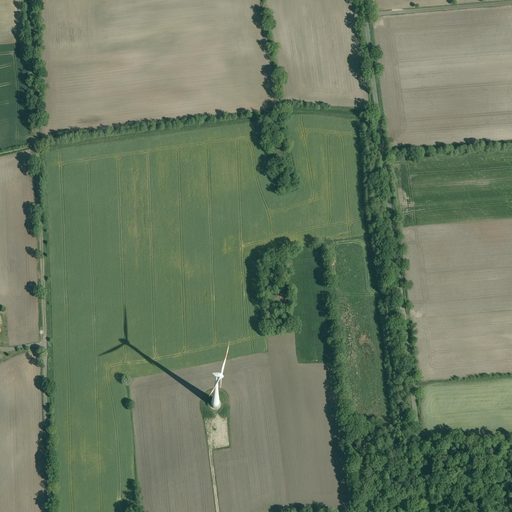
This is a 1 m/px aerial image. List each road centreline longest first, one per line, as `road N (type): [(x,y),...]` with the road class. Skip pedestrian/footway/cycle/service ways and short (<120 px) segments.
road 1 (unclassified): [(429,503),(365,14)]
road 2 (track): [(31,0),(45,346)]
road 3 (unclassified): [(511,3),(365,14)]
